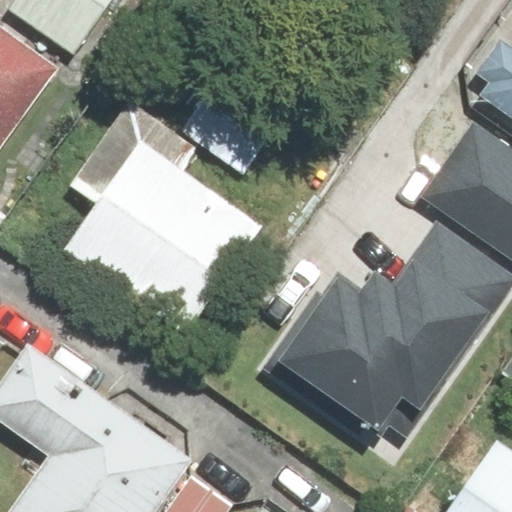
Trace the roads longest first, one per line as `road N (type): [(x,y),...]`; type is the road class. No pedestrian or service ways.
road 1 (unknown): [(0,315),(305,493)]
road 2 (unknown): [(321,227),(489,0)]
